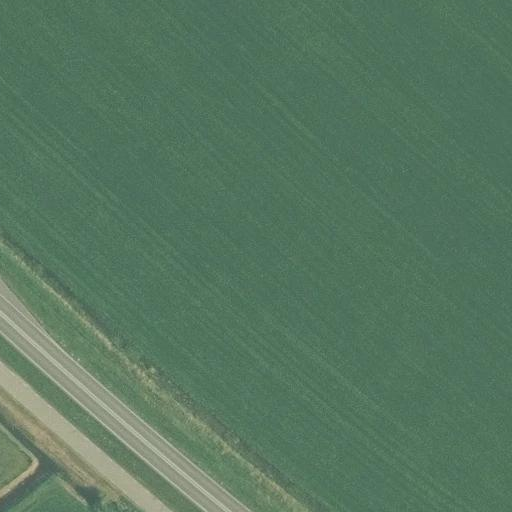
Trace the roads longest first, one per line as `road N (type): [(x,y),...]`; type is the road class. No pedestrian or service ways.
road 1 (trunk): [(244,511),(101,397),(0,302)]
road 2 (unclassified): [(158,511),(0,373)]
